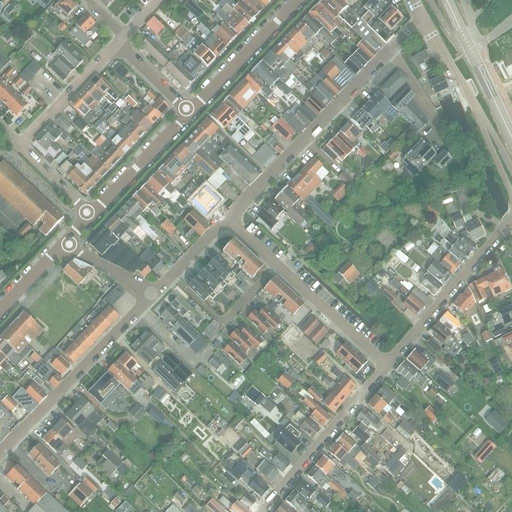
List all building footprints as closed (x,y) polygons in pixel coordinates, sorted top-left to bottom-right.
[(14,0),(10,5),(14,9),(19,5),(14,0)] [(60,0),(55,6),(53,8),(65,20),(77,7),(71,2),(72,1),(70,0),(60,0)] [(217,16),(238,36),(248,25),(226,4),(223,0),(219,5),(223,9),(223,10),(221,11),(217,15),(217,16)] [(231,0),(229,0),(226,4),(248,25),(255,18),(240,3),(237,5),(231,0)] [(236,0),(240,3),(255,18),(262,10),(251,0),(236,0)] [(322,0),(316,6),(337,28),(340,24),(335,19),(338,16),(322,0)] [(340,0),(321,0),(322,0),(338,16),(344,10),(349,15),(343,21),(363,40),(364,42),(374,52),(375,51),(380,46),(372,38),(375,35),(373,32),(360,20),(356,15),(350,10),(344,4),(340,0)] [(383,0),(371,0),(364,8),(371,15),(378,22),(390,32),(403,19),(384,1),(383,0)] [(10,5),(5,10),(9,14),(14,9),(10,5)] [(204,13),(195,5),(189,12),(198,20),(204,13)] [(356,15),(359,12),(361,10),(356,5),(350,10),(356,15)] [(316,6),(308,14),(309,14),(336,40),(337,39),(335,38),(337,36),(332,32),(337,28),(316,6)] [(368,12),(360,20),(373,32),(375,35),(386,45),(394,36),(390,33),(378,22),(371,15),(368,12)] [(308,14),(301,22),(315,35),(316,36),(319,33),(331,45),(336,40),(309,14),(308,14)] [(77,26),(70,33),(84,47),(91,40),(90,39),(98,31),(93,26),(95,24),(85,15),(80,21),(76,25),(77,26)] [(221,28),(213,35),(226,48),(238,36),(217,16),(213,20),(221,28)] [(146,26),(157,36),(164,28),(154,18),(146,26)] [(301,22),(294,29),(307,43),(311,47),(314,43),(311,40),(315,35),(301,22)] [(61,23),(58,27),(62,32),(66,28),(61,23)] [(209,40),(202,47),(215,59),(226,48),(213,35),(200,23),(196,28),(200,32),(209,40)] [(181,26),(174,34),(184,43),(191,36),(181,26)] [(294,29),(286,37),(303,54),(304,55),(305,57),(313,48),(311,47),(307,43),(294,29)] [(2,37),(7,41),(14,35),(9,30),(2,37)] [(20,39),(25,44),(34,35),(29,30),(20,39)] [(189,51),(188,52),(206,69),(215,59),(202,47),(197,42),(193,38),(191,36),(184,43),(182,45),(189,51)] [(144,42),(140,46),(163,68),(186,90),(194,81),(180,67),(173,60),(175,57),(170,53),(168,56),(149,37),(144,42)] [(286,37),(276,48),(291,63),(295,67),(301,61),(300,60),(304,55),(303,54),(286,37)] [(363,40),(356,47),(359,50),(359,49),(370,61),(377,54),(374,52),(364,42),(363,40)] [(59,48),(56,51),(62,57),(75,69),(83,61),(71,50),(72,49),(64,42),(63,43),(61,43),(59,46),(59,48)] [(276,48),(271,53),(292,74),(298,69),(295,67),(291,63),(276,48)] [(319,54),(324,59),(329,54),(330,53),(324,49),(319,54)] [(370,61),(359,49),(359,50),(352,56),(364,67),(370,61)] [(62,57),(56,51),(53,54),(59,61),(56,64),(54,62),(48,68),(63,82),(75,69),(62,57)] [(423,62),(429,58),(424,51),(412,58),(422,75),(428,71),(423,62)] [(181,66),(180,67),(194,81),(206,69),(188,52),(185,55),(189,60),(182,67),(181,66)] [(271,53),(263,62),(275,74),(285,84),(290,79),(289,77),(292,74),(271,53)] [(0,72),(9,64),(0,55),(0,72)] [(364,67),(352,56),(346,62),(358,74),(364,67)] [(30,65),(37,72),(41,68),(34,61),(30,65)] [(263,62),(251,74),(268,90),(274,84),(287,96),(292,91),(285,84),(275,74),(263,62)] [(330,62),(323,69),(344,89),(348,84),(339,74),(341,72),(330,62)] [(37,72),(30,65),(26,69),(34,76),(37,72)] [(4,75),(8,78),(14,72),(10,69),(4,75)] [(22,73),(30,80),(34,76),(26,69),(22,73)] [(323,69),(317,76),(323,82),(335,95),(336,96),(344,89),(323,69)] [(381,90),(389,98),(407,80),(408,80),(399,71),(381,90)] [(22,73),(18,77),(26,84),(30,80),(22,73)] [(251,74),(244,81),(244,82),(258,95),(261,92),(266,97),(264,99),(274,108),(279,102),(278,101),(273,96),(273,95),(268,91),(268,90),(251,74)] [(96,76),(89,83),(103,97),(107,93),(115,101),(118,98),(118,96),(110,90),(96,76)] [(17,87),(23,81),(18,77),(13,83),(17,87)] [(430,83),(435,95),(442,92),(441,90),(447,87),(442,77),(430,83)] [(0,96),(8,88),(0,79),(0,96)] [(244,81),(229,97),(243,110),(257,95),(257,96),(258,95),(244,82),(244,81)] [(323,82),(316,89),(329,101),(335,95),(323,83),(323,82)] [(89,83),(83,90),(97,104),(103,97),(89,83)] [(28,86),(22,92),(26,96),(32,90),(28,86)] [(0,96),(0,100),(7,108),(18,97),(8,88),(0,96)] [(406,89),(390,105),(399,114),(399,113),(410,102),(415,97),(406,89)] [(83,90),(76,97),(90,111),(97,104),(83,90)] [(151,109),(160,117),(168,108),(150,91),(146,94),(156,103),(151,109)] [(378,93),(362,110),(375,123),(382,115),(391,123),(397,117),(396,116),(399,114),(390,105),(378,93)] [(124,100),(133,108),(137,104),(128,96),(124,100)] [(309,100),(305,104),(306,106),(309,108),(317,116),(318,117),(326,108),(313,96),(309,100)] [(18,97),(7,108),(16,116),(27,106),(18,97)] [(90,111),(76,97),(69,104),(84,118),(86,121),(88,122),(92,118),(90,116),(88,114),(90,111)] [(229,97),(223,103),(245,125),(249,121),(245,118),(245,119),(239,114),(243,110),(229,97)] [(139,115),(151,126),(160,117),(151,109),(141,98),(137,101),(145,109),(139,115)] [(106,102),(101,107),(105,112),(110,106),(106,102)] [(410,102),(399,113),(404,118),(415,106),(410,102)] [(223,103),(210,117),(224,130),(228,126),(230,123),(238,131),(232,138),(238,143),(244,137),(251,131),(245,125),(223,103)] [(306,106),(295,117),(306,128),(313,121),(317,116),(309,108),(306,106)] [(409,122),(419,111),(415,106),(404,118),(409,122)] [(126,115),(145,133),(151,126),(139,115),(136,112),(133,115),(127,109),(123,112),(126,115)] [(379,127),(375,123),(362,110),(351,120),(362,131),(365,127),(373,134),(379,127)] [(289,111),(281,119),(298,136),(306,128),(306,129),(306,128),(295,117),(289,111)] [(414,126),(423,117),(424,115),(419,111),(409,122),(413,126),(414,125),(414,126)] [(106,113),(100,120),(103,123),(110,116),(106,113)] [(106,121),(110,125),(116,119),(115,119),(112,116),(112,115),(106,121)] [(125,129),(138,141),(145,133),(126,115),(121,121),(125,124),(123,126),(125,129)] [(71,126),(61,116),(55,121),(66,131),(71,126)] [(428,122),(423,117),(414,126),(419,130),(428,122)] [(74,124),(82,131),(87,126),(79,118),(74,124)] [(281,119),(272,128),(286,142),(295,133),(281,119)] [(97,122),(93,127),(96,130),(100,126),(103,123),(100,120),(97,122)] [(199,128),(209,138),(212,135),(221,144),(226,138),(207,120),(206,120),(199,128)] [(348,123),(340,132),(356,147),(359,144),(355,140),(360,135),(348,123)] [(50,124),(43,132),(54,142),(58,138),(59,137),(64,142),(69,137),(60,129),(57,131),(50,124)] [(100,126),(96,130),(100,134),(101,135),(105,131),(104,130),(100,126)] [(199,128),(189,139),(209,158),(219,147),(209,138),(199,128)] [(118,136),(130,148),(138,141),(125,129),(122,132),(119,129),(117,131),(115,130),(113,131),(118,136)] [(43,132),(35,141),(46,151),(51,146),(56,151),(60,148),(54,142),(43,132)] [(356,147),(340,132),(326,146),(321,151),(331,160),(336,156),(342,162),(356,147)] [(108,135),(105,138),(123,156),(130,148),(118,136),(115,133),(111,137),(108,135)] [(92,155),(109,171),(123,156),(105,138),(102,135),(96,142),(100,147),(92,155)] [(266,142),(269,145),(269,144),(280,155),(284,150),(278,143),(277,143),(271,137),(266,142)] [(189,139),(173,155),(181,162),(180,163),(186,169),(194,176),(199,170),(195,167),(197,164),(211,177),(203,185),(213,194),(227,180),(222,175),(224,172),(219,168),(209,158),(189,139)] [(219,147),(209,158),(219,168),(224,163),(249,187),(262,173),(227,139),(219,147)] [(439,169),(440,170),(440,171),(452,159),(444,152),(437,158),(421,141),(401,161),(407,166),(405,168),(414,177),(430,161),(433,163),(439,169)] [(69,146),(73,150),(77,146),(73,142),(69,146)] [(385,143),(380,148),(386,154),(391,149),(385,143)] [(253,158),(262,167),(270,158),(274,153),(265,145),(261,149),(253,158)] [(72,152),(84,164),(100,180),(109,171),(92,155),(89,159),(85,154),(82,153),(83,152),(77,146),(73,150),(72,152)] [(362,147),(360,149),(366,156),(368,153),(362,147)] [(366,156),(360,149),(357,152),(363,158),(366,156)] [(386,157),(391,161),(399,154),(394,149),(386,157)] [(55,160),(59,164),(67,157),(63,153),(55,160)] [(173,155),(157,171),(171,185),(181,175),(186,169),(180,163),(181,162),(173,155)] [(49,156),(45,160),(50,164),(54,160),(49,156)] [(314,158),(302,171),(314,184),(317,186),(317,187),(322,182),(321,181),(314,175),(315,173),(322,166),(314,158)] [(73,160),(69,164),(77,171),(94,186),(100,180),(84,164),(80,167),(73,160)] [(33,227),(39,220),(51,207),(3,162),(0,165),(0,209),(18,227),(25,219),(33,227)] [(77,171),(69,164),(68,164),(66,162),(58,169),(86,195),(94,186),(77,171)] [(440,170),(439,169),(433,163),(429,167),(436,174),(440,170)] [(287,186),(301,201),(328,227),(331,229),(336,223),(325,212),(308,196),(317,187),(314,184),(302,171),(287,186)] [(156,172),(146,184),(158,195),(164,188),(171,195),(175,190),(156,172)] [(338,178),(347,187),(352,182),(343,174),(338,178)] [(328,197),(334,203),(348,188),(342,182),(328,197)] [(139,191),(151,203),(157,208),(160,205),(165,209),(168,205),(158,195),(146,184),(139,191)] [(296,206),(301,201),(287,186),(274,199),(287,212),(286,213),(299,226),(308,217),(296,206)] [(206,188),(199,195),(213,209),(217,205),(216,204),(219,200),(213,194),(206,188)] [(139,191),(130,200),(143,212),(147,208),(156,217),(161,212),(157,208),(151,203),(139,191)] [(199,195),(192,202),(205,215),(208,211),(210,213),(213,209),(199,195)] [(130,200),(122,209),(139,225),(138,227),(153,241),(158,237),(148,228),(150,226),(145,221),(139,215),(143,212),(130,200)] [(257,217),(271,230),(278,223),(275,220),(284,211),(273,201),(257,217)] [(426,209),(435,219),(440,215),(432,204),(426,209)] [(183,212),(177,206),(173,211),(179,216),(183,212)] [(51,207),(39,220),(43,225),(39,230),(46,236),(63,218),(51,207)] [(188,207),(184,211),(188,215),(192,211),(188,207)] [(122,209),(114,217),(127,228),(133,233),(136,229),(138,227),(139,225),(122,209)] [(184,220),(201,236),(210,227),(193,210),(192,211),(188,215),(184,220)] [(460,214),(450,218),(456,229),(465,225),(460,214)] [(114,217),(104,227),(118,240),(127,231),(128,233),(127,234),(132,239),(135,236),(133,233),(127,228),(114,217)] [(166,220),(160,226),(170,235),(176,229),(166,220)] [(478,220),(464,227),(466,231),(462,233),(460,234),(462,238),(463,240),(465,239),(464,237),(468,235),(471,243),(472,242),(485,236),(478,220)] [(18,233),(23,238),(32,228),(26,224),(18,233)] [(89,244),(101,255),(103,257),(118,240),(104,227),(89,244)] [(450,232),(448,234),(449,235),(451,234),(455,241),(458,245),(459,244),(470,254),(477,247),(472,242),(471,243),(468,235),(464,237),(465,239),(463,240),(462,238),(459,239),(453,227),(448,229),(450,232)] [(422,234),(418,238),(424,243),(428,239),(422,234)] [(449,235),(448,234),(444,239),(452,247),(448,252),(462,264),(470,254),(459,244),(458,245),(455,241),(451,234),(449,235)] [(99,258),(117,267),(131,252),(124,245),(118,240),(103,257),(101,255),(99,258)] [(222,253),(227,257),(239,245),(234,240),(222,253)] [(411,241),(403,247),(407,252),(414,246),(411,241)] [(311,243),(304,252),(308,256),(322,255),(316,248),(311,243)] [(227,257),(232,262),(244,249),(239,245),(227,257)] [(439,248),(432,256),(440,264),(452,275),(460,266),(439,248)] [(232,262),(237,266),(249,254),(244,249),(232,262)] [(393,255),(404,263),(407,258),(397,250),(393,255)] [(162,251),(157,256),(161,261),(166,266),(171,261),(166,255),(162,251)] [(117,267),(133,274),(143,264),(131,252),(117,267)] [(237,266),(242,271),(253,258),(249,254),(237,266)] [(163,266),(151,255),(143,264),(151,272),(155,275),(163,266)] [(217,258),(210,265),(225,279),(228,277),(231,281),(236,276),(217,258)] [(242,271),(247,275),(258,263),(253,258),(242,271)] [(63,272),(78,286),(94,269),(75,259),(63,272)] [(427,271),(443,286),(451,277),(434,262),(427,271)] [(258,263),(247,275),(252,280),(263,267),(258,263)] [(334,277),(339,283),(343,278),(350,285),(357,278),(360,281),(363,278),(349,263),(334,277)] [(143,264),(133,274),(144,279),(151,272),(143,264)] [(415,264),(412,268),(416,273),(420,268),(415,264)] [(210,265),(206,269),(225,287),(227,285),(223,282),(225,279),(210,265)] [(206,269),(201,275),(216,289),(219,286),(222,290),(225,287),(206,269)] [(420,285),(434,296),(442,287),(421,270),(418,273),(425,279),(420,285)] [(504,293),(511,289),(502,270),(469,286),(477,303),(493,295),(494,298),(504,293)] [(241,271),(237,276),(243,282),(248,278),(241,271)] [(201,275),(196,280),(214,298),(216,296),(213,292),(216,289),(201,275)] [(263,290),(271,297),(282,285),(275,278),(263,290)] [(214,298),(196,280),(188,287),(203,302),(208,297),(212,300),(214,298)] [(363,287),(372,296),(377,291),(369,282),(363,287)] [(408,282),(404,287),(408,291),(413,286),(408,282)] [(271,297),(278,304),(290,291),(282,285),(271,297)] [(117,286),(114,290),(121,297),(125,294),(117,286)] [(410,292),(423,303),(427,297),(415,287),(410,292)] [(381,293),(392,303),(397,297),(386,288),(381,293)] [(402,304),(416,317),(425,307),(402,288),(398,293),(406,300),(402,304)] [(461,295),(453,305),(465,316),(475,304),(468,288),(461,296),(461,295)] [(114,290),(110,294),(117,301),(121,297),(114,290)] [(278,304),(286,311),(297,298),(290,291),(278,304)] [(110,294),(106,298),(113,305),(117,301),(110,294)] [(192,319),(197,324),(202,319),(197,314),(179,297),(171,305),(183,317),(186,314),(192,319)] [(106,298),(102,302),(104,304),(110,309),(113,305),(106,298)] [(297,298),(286,311),(293,317),(304,305),(297,298)] [(105,312),(99,318),(109,327),(118,317),(110,309),(104,304),(100,308),(105,312)] [(489,304),(483,307),(486,314),(492,311),(489,304)] [(511,306),(499,312),(505,325),(511,321),(511,306)] [(162,322),(170,330),(172,329),(196,353),(206,343),(169,307),(161,316),(164,319),(162,322)] [(265,308),(258,315),(270,327),(270,328),(273,331),(281,324),(265,308)] [(24,312),(9,328),(27,345),(31,340),(32,341),(42,330),(24,312)] [(270,327),(258,315),(254,312),(247,319),(263,334),(270,328),(270,327)] [(439,322),(453,335),(458,329),(463,333),(466,329),(447,313),(439,322)] [(301,330),(316,344),(327,331),(312,317),(301,330)] [(99,318),(90,327),(100,337),(109,327),(99,318)] [(214,321),(209,326),(215,331),(217,329),(218,324),(214,321)] [(437,324),(431,332),(436,336),(434,338),(445,347),(443,349),(447,352),(454,358),(461,349),(456,340),(451,336),(437,324)] [(490,331),(493,338),(505,332),(502,326),(490,331)] [(90,327),(81,336),(91,346),(100,337),(90,327)] [(247,327),(240,334),(252,346),(255,350),(262,342),(247,327)] [(9,328),(0,337),(0,351),(6,358),(11,363),(28,346),(26,345),(9,328)] [(139,340),(151,351),(157,356),(184,382),(193,374),(171,353),(166,358),(160,353),(165,348),(147,331),(139,340)] [(252,346),(240,334),(236,331),(229,338),(245,353),(252,346)] [(488,331),(482,334),(486,343),(492,340),(488,331)] [(511,332),(493,342),(496,347),(511,339),(511,332)] [(461,337),(468,348),(475,344),(468,333),(461,337)] [(81,336),(73,345),(83,354),(91,346),(81,336)] [(424,352),(432,359),(441,348),(431,339),(421,350),(424,352)] [(177,394),(186,385),(139,340),(131,348),(153,369),(151,370),(177,394)] [(326,340),(321,346),(325,350),(331,344),(326,340)] [(336,355),(346,365),(357,353),(346,343),(336,355)] [(224,351),(239,366),(246,359),(231,344),(224,351)] [(83,354),(73,345),(68,350),(63,346),(60,350),(64,354),(74,364),(83,354)] [(43,359),(46,363),(51,357),(55,361),(51,365),(62,375),(70,366),(60,357),(61,356),(53,349),(48,354),(43,359)] [(410,356),(407,360),(419,370),(424,375),(435,362),(432,359),(424,352),(421,355),(415,350),(410,356)] [(6,358),(0,351),(0,366),(5,372),(9,368),(8,367),(7,368),(2,362),(6,358)] [(117,362),(127,372),(131,367),(136,371),(135,372),(135,373),(139,377),(136,380),(142,387),(147,391),(147,390),(146,390),(154,382),(143,372),(144,371),(136,363),(127,353),(118,362),(117,362)] [(314,361),(319,367),(327,359),(322,353),(314,361)] [(357,353),(346,365),(356,374),(367,362),(357,353)] [(216,356),(209,364),(217,371),(224,363),(216,356)] [(127,372),(117,362),(108,371),(134,396),(142,387),(136,380),(127,372)] [(402,376),(396,384),(401,388),(403,388),(408,382),(409,382),(413,378),(419,384),(422,386),(427,381),(423,379),(404,363),(396,372),(402,376)] [(37,373),(53,389),(54,389),(62,380),(59,378),(45,364),(37,373)] [(290,370),(286,374),(295,381),(296,382),(299,377),(290,370)] [(341,382),(337,386),(348,395),(355,387),(335,370),(332,374),(341,382)] [(284,372),(277,381),(281,385),(280,386),(284,390),(285,388),(287,389),(290,385),(292,387),(295,384),(293,383),(295,381),(286,374),(284,372)] [(107,373),(88,393),(100,405),(105,409),(119,395),(124,390),(119,385),(107,373)] [(441,373),(434,381),(446,392),(454,383),(441,373)] [(361,375),(357,380),(362,384),(366,380),(361,375)] [(36,376),(33,380),(40,387),(43,383),(36,376)] [(329,392),(328,393),(341,404),(348,395),(337,386),(327,377),(323,382),(333,391),(331,393),(329,392)] [(33,383),(26,391),(28,393),(39,404),(40,405),(47,396),(33,383)] [(384,386),(376,395),(395,412),(399,407),(408,415),(412,410),(384,386)] [(22,387),(12,398),(30,415),(39,405),(22,387)] [(152,395),(163,405),(170,397),(159,387),(152,395)] [(252,387),(245,397),(257,407),(259,405),(265,398),(252,387)] [(433,388),(428,393),(434,398),(438,393),(433,388)] [(268,399),(271,402),(272,401),(277,405),(285,396),(277,389),(268,399)] [(306,400),(303,402),(314,412),(311,416),(323,427),(331,417),(312,400),(313,398),(303,389),(299,394),(306,400)] [(341,404),(328,393),(327,395),(329,396),(325,400),(318,394),(314,399),(318,403),(320,400),(323,403),(322,404),(333,413),(340,404),(341,404)] [(8,395),(2,402),(12,412),(18,405),(8,395)] [(387,405),(376,395),(367,405),(389,424),(393,420),(383,411),(387,405)] [(82,398),(73,407),(74,408),(89,421),(94,427),(98,422),(101,425),(106,421),(82,398)] [(265,398),(259,405),(264,409),(270,402),(265,398)] [(129,412),(138,421),(147,412),(138,403),(129,412)] [(422,415),(433,424),(434,423),(437,425),(443,418),(429,406),(422,415)] [(74,408),(73,407),(65,416),(80,430),(87,438),(89,436),(90,437),(92,436),(95,434),(95,432),(94,431),(96,429),(88,422),(89,421),(74,408)] [(148,413),(159,424),(165,418),(154,407),(148,413)] [(356,428),(352,433),(364,444),(369,439),(363,434),(367,429),(372,424),(376,428),(380,423),(364,409),(356,419),(361,423),(356,428)] [(305,424),(301,428),(313,439),(320,430),(299,411),(295,416),(305,424)] [(494,413),(485,422),(499,435),(507,426),(494,413)] [(62,419),(51,430),(68,447),(79,435),(62,419)] [(269,435),(254,420),(249,424),(265,440),(269,435)] [(107,425),(115,434),(119,430),(110,421),(107,425)] [(415,425),(412,428),(418,434),(425,427),(419,421),(415,425)] [(396,430),(408,440),(414,433),(402,423),(396,430)] [(274,441),(291,455),(301,444),(296,439),(300,434),(289,425),(286,430),(285,429),(274,441)] [(68,447),(51,430),(42,440),(57,455),(61,451),(63,452),(68,447)] [(380,437),(385,441),(392,434),(387,430),(380,437)] [(343,434),(336,442),(347,452),(348,452),(348,453),(354,458),(360,451),(376,465),(382,459),(364,444),(360,448),(343,434)] [(234,449),(244,458),(252,450),(243,441),(234,449)] [(489,441),(473,457),(480,464),(496,447),(489,441)] [(328,452),(327,452),(338,462),(344,467),(347,464),(354,470),(359,464),(347,453),(347,452),(336,442),(328,452)] [(39,444),(29,454),(36,461),(34,462),(49,476),(60,465),(39,444)] [(400,448),(384,465),(395,476),(404,466),(398,461),(406,453),(400,448)] [(260,454),(283,474),(291,464),(278,453),(274,458),(270,454),(264,449),(260,454)] [(107,450),(102,456),(108,461),(116,470),(122,464),(107,450)] [(148,456),(154,462),(158,458),(152,452),(148,456)] [(324,457),(316,466),(327,476),(331,471),(341,480),(346,475),(324,457)] [(80,458),(77,462),(83,468),(87,465),(80,458)] [(242,460),(237,466),(245,473),(241,477),(250,485),(248,487),(262,498),(270,489),(257,477),(258,475),(242,460)] [(256,469),(257,470),(271,483),(279,473),(267,463),(264,460),(256,469)] [(116,470),(108,461),(102,467),(111,475),(116,470)] [(231,461),(224,470),(238,482),(241,477),(245,473),(237,466),(231,461)] [(12,483),(36,506),(47,494),(17,466),(6,478),(12,483)] [(315,466),(307,475),(319,486),(322,488),(326,483),(328,485),(341,495),(344,498),(347,495),(344,492),(344,491),(327,476),(316,466),(315,466)] [(506,475),(496,466),(481,482),(491,491),(506,475)] [(83,480),(95,492),(99,487),(87,476),(83,480)] [(180,481),(190,491),(195,486),(185,476),(180,481)] [(367,483),(372,488),(379,481),(374,476),(367,483)] [(308,500),(313,505),(316,501),(325,508),(330,503),(323,496),(322,497),(321,495),(303,481),(296,490),(308,500)] [(84,502),(87,506),(97,496),(82,482),(79,484),(76,488),(73,486),(70,489),(84,502)] [(197,485),(192,491),(198,495),(203,490),(197,485)] [(352,491),(348,495),(351,498),(354,501),(358,497),(352,491)] [(173,496),(181,504),(186,499),(178,492),(173,496)] [(297,511),(316,511),(313,509),(311,511),(309,510),(310,509),(308,507),(309,506),(305,502),(294,492),(286,501),(297,511)] [(47,494),(36,506),(29,511),(67,511),(47,493),(47,494)] [(240,502),(249,509),(256,500),(247,493),(240,502)] [(0,499),(0,502),(4,506),(9,501),(3,496),(0,499)] [(229,510),(230,511),(249,511),(250,511),(237,501),(234,505),(229,501),(223,496),(219,501),(229,510)] [(116,498),(111,503),(115,507),(121,502),(116,498)] [(212,498),(206,505),(214,511),(227,511),(225,509),(222,506),(212,498)] [(125,502),(120,507),(124,511),(130,507),(125,502)]
